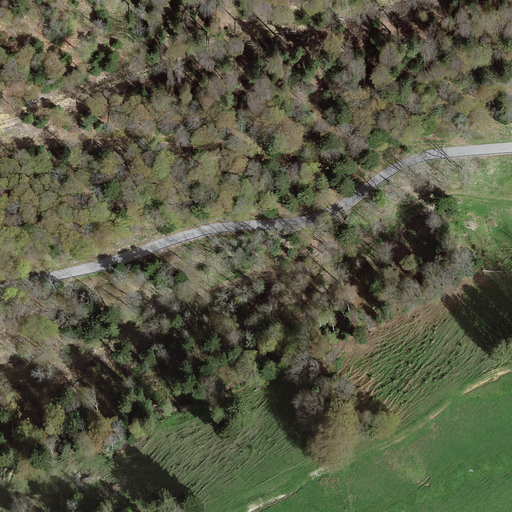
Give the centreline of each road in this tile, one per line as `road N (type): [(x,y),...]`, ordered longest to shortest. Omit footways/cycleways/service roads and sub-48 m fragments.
road 1 (tertiary): [(511,147),(415,157),(311,219),(212,228),(0,288)]
road 2 (track): [(0,143),(138,143),(313,169),(424,141),(482,150)]
road 3 (track): [(0,121),(232,37),(371,0)]
road 4 (track): [(236,511),(412,428),(469,385),(511,366)]
